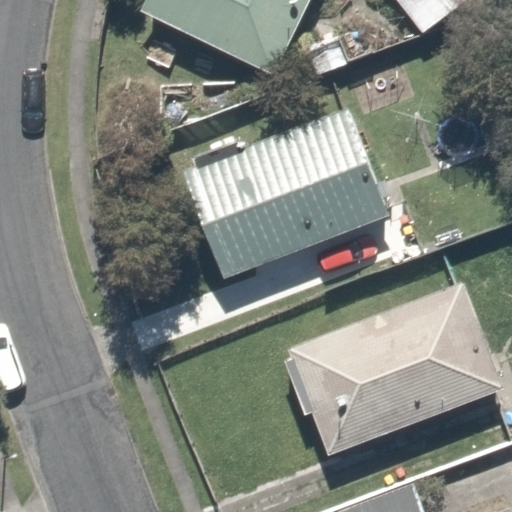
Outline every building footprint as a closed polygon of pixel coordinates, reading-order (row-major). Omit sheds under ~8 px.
[(317,0),(136,0),(131,10),(275,83),(317,0)] [(473,0),(395,0),(429,38),(473,0)] [(348,110),(179,169),(220,287),(389,228),(348,110)] [(467,285),(277,354),(317,463),(506,394),(467,285)] [(440,511),(430,480),(344,508),(345,511),(440,511)]
